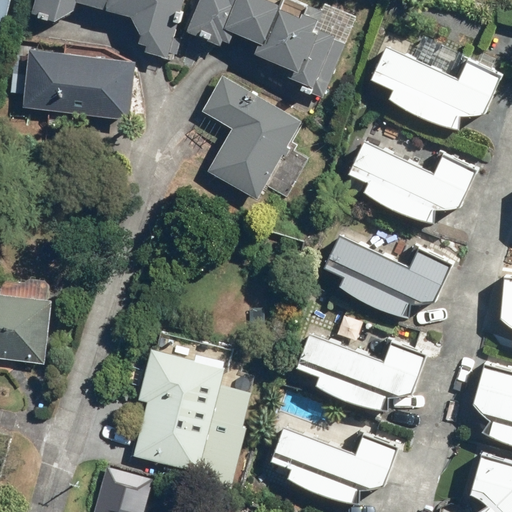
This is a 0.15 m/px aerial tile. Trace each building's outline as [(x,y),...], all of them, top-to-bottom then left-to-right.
[(0,0),(0,43),(10,44),(12,0),(0,0)] [(143,54),(166,60),(182,1),(179,0),(34,0),(29,18),(51,24),(70,13),(72,4),(130,20),(136,37),(134,45),(144,47),(143,54)] [(197,0),(182,35),(216,50),(219,44),(225,47),(229,37),(254,47),(250,57),(287,73),(284,79),(310,90),(332,39),(313,31),(316,25),(295,16),(294,19),(258,3),(259,0),(197,0)] [(453,84),(384,50),(368,83),(387,92),(383,100),(410,117),(447,133),(454,121),(479,118),(496,79),(461,65),(453,84)] [(133,63),(27,51),(20,109),(127,121),(133,63)] [(301,123),(221,76),(199,112),(229,130),(205,171),(255,200),(301,123)] [(431,178),(362,144),(346,177),(365,186),(361,194),(388,211),(425,226),(431,214),(457,211),(473,173),(439,159),(431,178)] [(407,271),(335,236),(320,269),(343,280),(338,291),(367,307),(399,319),(406,307),(432,305),(450,268),(417,252),(407,271)] [(511,279),(502,278),(499,300),(498,320),(508,328),(511,329),(511,279)] [(50,302),(0,295),(0,360),(43,366),(50,302)] [(380,364),(305,336),(292,370),(317,379),(313,390),(343,404),(376,412),(382,400),(408,396),(422,357),(387,344),(380,364)] [(197,473),(222,369),(149,352),(137,401),(146,403),(133,458),(197,473)] [(511,374),(481,366),(476,387),(471,407),(480,417),(491,424),(486,443),(511,450),(511,396),(511,391),(511,374)] [(354,458),(279,430),(267,464),(291,473),(287,484),(317,498),(350,506),(356,494),(382,490),(396,451),(362,438),(354,458)] [(511,511),(511,464),(481,457),(470,495),(478,498),(488,506),(477,511),(511,511)] [(143,511),(153,480),(106,467),(92,511),(143,511)]
